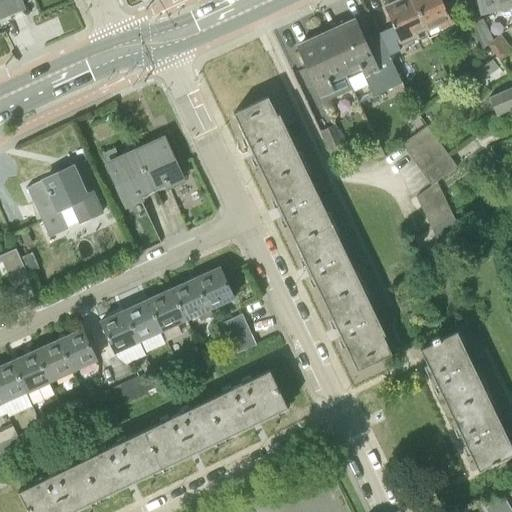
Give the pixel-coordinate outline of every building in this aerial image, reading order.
[(0,0),(0,16),(24,7),(20,0),(0,0)] [(394,27),(379,34),(389,55),(400,50),(396,42),(400,40),(400,41),(415,34),(417,39),(427,34),(412,0),(399,0),(385,7),(394,27)] [(412,0),(427,34),(429,37),(453,26),(441,0),(412,0)] [(511,0),(476,0),(479,11),(511,3),(511,0)] [(482,48),(493,40),(483,18),(470,24),(482,48)] [(401,82),(389,55),(379,34),(378,32),(364,39),(355,20),(326,33),(351,88),(358,102),(401,82)] [(326,33),(297,46),(319,94),(322,101),(351,88),(326,33)] [(498,60),(481,70),(490,84),(507,74),(498,60)] [(496,114),(511,107),(511,87),(489,97),(496,114)] [(271,103),(237,119),(266,180),(303,162),(279,113),(277,115),(271,103)] [(331,154),(345,148),(334,125),(320,132),(331,154)] [(400,144),(410,157),(436,138),(426,125),(400,144)] [(436,138),(410,157),(420,171),(446,152),(436,138)] [(163,139),(136,151),(151,186),(165,179),(168,185),(181,179),(163,139)] [(151,186),(136,151),(108,163),(126,203),(138,198),(136,192),(151,186)] [(446,152),(420,171),(430,185),(456,165),(446,152)] [(332,223),(303,162),(266,180),(295,241),(332,223)] [(85,193),(72,167),(28,188),(41,217),(49,236),(67,228),(59,209),(70,204),(79,223),(104,212),(93,189),(85,193)] [(497,181),(510,177),(506,167),(493,172),(497,181)] [(421,207),(444,196),(437,182),(431,186),(416,197),(421,207)] [(426,218),(449,207),(444,196),(421,207),(426,218)] [(431,229),(454,218),(449,207),(426,218),(431,229)] [(431,229),(437,239),(460,228),(454,218),(431,229)] [(472,220),(460,228),(463,236),(476,227),(472,220)] [(332,223),(295,241),(324,301),(361,284),(332,223)] [(460,228),(437,239),(442,251),(463,236),(460,228)] [(20,257),(17,249),(0,256),(3,262),(12,282),(28,274),(28,272),(20,257)] [(32,252),(20,257),(28,272),(39,267),(32,252)] [(220,266),(195,277),(209,308),(234,297),(220,266)] [(209,308),(195,277),(172,288),(186,318),(198,313),(201,319),(212,314),(209,308)] [(361,284),(324,301),(353,362),(388,346),(383,335),(385,334),(361,284)] [(186,318),(172,288),(147,299),(161,330),(186,318)] [(161,330),(147,299),(124,310),(138,340),(161,330)] [(138,340),(124,310),(101,320),(114,351),(138,340)] [(225,333),(246,324),(241,314),(221,324),(225,333)] [(230,343),(250,334),(246,324),(225,333),(230,343)] [(83,328),(58,340),(72,371),(98,360),(83,328)] [(450,411),(487,393),(457,330),(441,338),(439,335),(431,339),(432,342),(420,348),(450,411)] [(250,334),(230,343),(235,353),(255,344),(250,334)] [(72,371),(58,340),(34,351),(49,382),(72,371)] [(49,382),(34,351),(13,360),(27,392),(49,382)] [(27,392),(13,360),(0,366),(0,397),(3,403),(27,392)] [(152,369),(138,375),(146,391),(159,385),(152,369)] [(207,399),(225,437),(287,407),(269,369),(207,399)] [(148,396),(146,391),(138,375),(127,380),(138,401),(148,396)] [(138,401),(127,380),(117,385),(127,406),(138,401)] [(127,406),(117,385),(109,389),(119,410),(127,406)] [(119,410),(109,389),(99,393),(101,398),(107,410),(110,415),(119,410)] [(511,444),(487,393),(450,411),(478,470),(511,454),(511,444)] [(107,410),(101,398),(88,404),(94,417),(107,410)] [(225,437),(207,399),(144,430),(162,467),(225,437)] [(94,417),(88,404),(73,411),(79,423),(94,417)] [(18,435),(0,443),(0,450),(3,458),(24,448),(47,438),(41,424),(18,435)] [(0,432),(0,443),(18,435),(14,427),(0,432)] [(81,460),(99,498),(162,467),(144,430),(81,460)] [(24,448),(3,458),(7,466),(28,456),(24,448)] [(28,511),(68,511),(99,498),(81,460),(18,490),(28,511)] [(511,511),(503,496),(485,507),(487,511),(511,511)]
